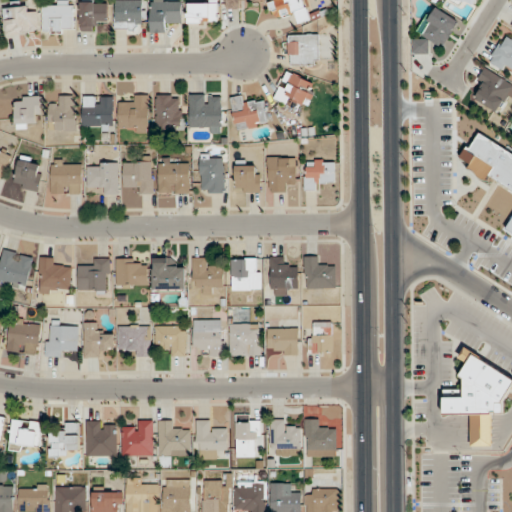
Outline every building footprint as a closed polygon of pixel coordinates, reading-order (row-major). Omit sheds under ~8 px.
[(141,0),(115,0),(115,32),(141,32),(141,0)] [(150,0),(150,34),(170,34),(170,23),(181,23),(180,0),(150,0)] [(241,0),(224,0),(224,9),(241,9),(241,0)] [(293,14),(296,24),(309,20),(302,0),(272,0),(267,2),(274,21),(293,14)] [(73,32),(73,2),(42,2),(42,32),(73,32)] [(97,32),(97,23),(106,23),(106,2),(78,2),(78,32),(97,32)] [(187,23),(218,23),(218,2),(187,2),(187,23)] [(5,36),(39,33),(37,11),(28,12),(27,4),(1,6),(5,36)] [(423,56),(431,42),(443,48),(458,22),(434,8),(417,37),(418,37),(411,50),(423,56)] [(491,67),(511,72),(511,38),(500,35),(491,67)] [(318,36),(287,36),(287,66),(318,66),(318,36)] [(501,114),(511,94),(511,83),(486,70),(471,98),(501,114)] [(310,77),(280,79),(281,104),(311,103),(310,77)] [(221,132),(221,94),(190,94),(190,132),(221,132)] [(149,95),(128,95),(128,104),(118,104),(118,132),(149,132),(149,95)] [(15,96),(15,128),(32,128),(32,118),(41,118),(41,96),(15,96)] [(75,96),(57,96),(57,105),(48,105),(48,122),(55,122),(55,132),(76,132),(75,96)] [(82,96),(82,127),(113,127),(113,96),(82,96)] [(155,96),(155,130),(181,130),(181,96),(155,96)] [(231,102),(234,130),(269,125),(265,97),(231,102)] [(511,153),(476,132),(457,162),(490,183),(492,180),(511,191),(511,153)] [(200,193),(223,193),(224,155),(200,155),(200,193)] [(295,158),(268,158),(268,192),(287,192),(287,182),(295,182),(295,158)] [(158,184),(168,184),(168,194),(188,194),(188,160),(158,160),(158,184)] [(305,189),(323,189),(323,181),(334,181),(334,160),(305,160),(305,189)] [(41,162),(16,162),(15,190),(40,191),(41,162)] [(51,194),(81,194),(81,162),(51,162),(51,194)] [(133,194),(152,194),(152,162),(123,162),(123,185),(133,185),(133,194)] [(117,194),(117,163),(86,163),(86,194),(117,194)] [(260,193),(260,166),(235,166),(235,193),(260,193)] [(0,268),(0,281),(26,288),(33,258),(5,251),(0,268)] [(335,266),(317,266),(317,256),(304,256),(304,289),(335,289),(335,266)] [(298,267),(288,267),(288,257),(270,257),(270,296),(289,296),(289,288),(298,288),(298,267)] [(59,294),(59,289),(70,290),(71,268),(57,268),(58,259),(39,258),(37,293),(59,294)] [(110,258),(89,258),(89,269),(78,269),(78,291),(110,291),(110,258)] [(138,258),(116,258),(116,285),(147,285),(147,267),(138,267),(138,258)] [(185,269),(175,269),(175,258),(152,258),(152,291),(185,291),(185,269)] [(191,293),(223,294),(223,267),(211,267),(211,258),(192,258),(191,293)] [(260,258),(230,258),(230,291),(260,291),(260,258)] [(202,356),(224,356),(224,320),(192,320),(192,350),(202,350),(202,356)] [(7,352),(37,355),(39,325),(10,322),(7,352)] [(77,348),(78,324),(47,322),(45,357),(67,358),(67,347),(77,348)] [(333,322),(311,322),(311,354),(333,354),(333,322)] [(103,358),(103,349),(114,349),(114,333),(102,333),(102,323),(84,323),(84,358),(103,358)] [(262,356),(262,324),(229,324),(229,356),(262,356)] [(118,347),(129,347),(129,357),(150,357),(150,326),(118,326),(118,347)] [(185,326),(155,326),(155,347),(165,347),(165,356),(185,356),(185,326)] [(297,355),(297,329),(267,329),(267,355),(297,355)] [(511,387),(511,377),(464,350),(459,358),(467,363),(462,371),(462,390),(441,390),(441,416),(470,416),(470,447),(492,447),(492,414),(501,414),(504,408),(504,401),(511,387)] [(319,429),(319,420),(305,419),(304,451),(336,452),(337,429),(319,429)] [(227,429),(212,429),(212,420),(196,420),(196,459),(217,460),(217,450),(227,450),(227,429)] [(259,420),(234,420),(234,457),(259,457),(259,420)] [(290,420),(270,420),(270,457),(300,457),(300,429),(290,429),(290,420)] [(41,451),(42,422),(11,421),(10,450),(41,451)] [(122,456),(153,456),(153,421),(133,421),(133,429),(122,429),(122,456)] [(158,456),(190,456),(190,430),(177,430),(177,421),(158,421),(158,456)] [(86,422),(86,457),(116,457),(116,422),(86,422)] [(78,423),(60,423),(60,434),(49,434),(49,457),(69,457),(69,448),(78,448),(78,423)] [(125,511),(158,511),(158,486),(147,486),(148,478),(126,478),(125,511)] [(162,509),(173,509),(172,511),(189,511),(189,480),(162,480),(162,509)] [(227,511),(227,481),(202,481),(202,511),(227,511)] [(265,511),(265,482),(234,482),(234,509),(245,509),(244,511),(265,511)] [(279,511),(300,511),(300,493),(290,493),(290,484),(270,484),(270,509),(279,509),(279,511)] [(49,511),(50,486),(18,486),(18,509),(29,509),(28,511),(49,511)] [(55,511),(84,511),(85,487),(56,487),(55,511)] [(339,489),(305,489),(304,511),(326,511),(327,509),(339,509),(339,489)] [(92,511),(121,511),(121,491),(92,491),(92,511)]
